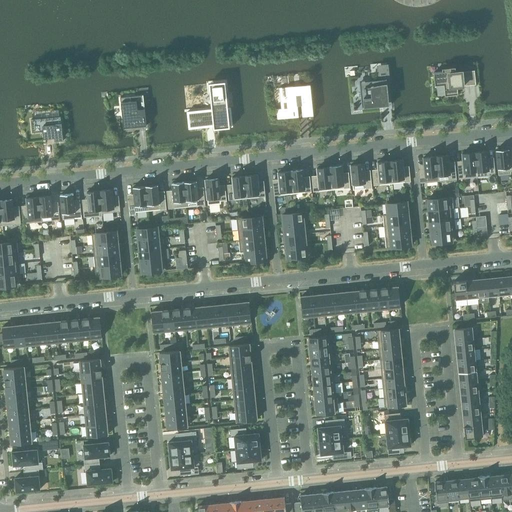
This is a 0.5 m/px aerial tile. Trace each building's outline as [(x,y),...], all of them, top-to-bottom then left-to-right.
[(458,94),(457,87),(476,85),(474,70),(455,72),(455,67),(442,68),(442,72),(433,73),(435,85),(443,85),(445,96),(458,94)] [(387,103),(387,96),(388,96),(387,84),(389,84),(390,84),(388,72),(377,73),(378,81),(359,83),(362,108),(363,108),(363,106),(363,108),(374,106),(374,105),(381,104),(387,103)] [(233,126),(231,107),(227,108),(224,83),(209,84),(212,109),(187,112),(188,129),(214,126),(214,125),(219,124),(220,126),(219,126),(220,128),(233,126)] [(297,106),(301,105),(302,116),(313,115),(310,85),(285,87),(287,108),(276,109),(277,119),(298,117),(297,106)] [(128,101),(121,102),(123,128),(146,126),(143,95),(135,96),(136,101),(128,101)] [(42,129),(43,134),(43,139),(54,138),(54,142),(63,141),(61,117),(31,120),(32,133),(34,133),(33,130),(42,129)] [(495,150),(498,175),(511,174),(511,172),(511,171),(511,158),(509,159),(508,149),(495,150)] [(474,152),(477,177),(489,176),(489,174),(495,173),(494,161),(488,161),(487,151),(474,152)] [(477,177),(474,152),(462,153),(463,164),(457,165),(458,179),(477,177)] [(448,155),(435,156),(438,181),(456,179),(455,165),(449,165),(448,155)] [(420,183),(438,181),(435,156),(423,157),(424,168),(418,169),(420,183)] [(389,161),(392,184),(410,182),(409,169),(403,170),(402,159),(389,161)] [(374,185),(392,184),(389,161),(377,162),(378,173),(372,173),(374,185)] [(350,165),(353,190),(372,188),(370,173),(364,174),(363,163),(350,165)] [(342,166),(331,167),(333,190),(350,188),(349,175),(343,176),(342,166)] [(313,192),(333,190),(331,167),(317,168),(318,179),(312,179),(313,192)] [(303,170),(290,171),(292,194),(311,192),(310,179),(304,180),(303,170)] [(274,196),(292,194),(290,171),(278,172),(279,183),(273,183),(274,196)] [(257,174),(244,176),(247,198),(265,197),(264,184),(258,185),(257,174)] [(247,198),(244,176),(232,177),(233,187),(227,188),(228,200),(247,198)] [(205,180),(208,205),(221,203),(220,201),(226,200),(225,188),(219,189),(218,178),(205,180)] [(184,182),(186,207),(205,205),(203,190),(197,191),(196,181),(184,182)] [(186,207),(184,182),(172,183),(173,194),(167,194),(168,209),(186,207)] [(158,185),(145,186),(148,211),(166,209),(165,194),(159,195),(158,185)] [(136,215),(136,212),(148,211),(145,186),(133,187),(134,197),(128,198),(130,215),(136,215)] [(99,190),(102,216),(102,213),(120,211),(119,199),(113,200),(112,189),(99,190)] [(102,216),(99,190),(87,192),(88,202),(82,203),(83,217),(102,216)] [(60,194),(63,220),(75,218),(75,216),(81,215),(80,203),(74,204),(73,193),(60,194)] [(39,197),(41,222),(60,220),(58,205),(52,206),(51,195),(39,197)] [(41,222),(39,197),(26,198),(27,208),(21,209),(23,224),(41,222)] [(428,211),(453,208),(452,197),(426,200),(427,206),(428,206),(428,211)] [(0,200),(0,202),(2,226),(21,224),(19,209),(13,210),(12,199),(0,200)] [(387,215),(407,213),(407,208),(408,208),(408,201),(386,204),(387,214),(387,215)] [(428,221),(454,219),(453,208),(428,211),(429,215),(428,215),(428,221)] [(289,213),(281,214),(282,221),(283,221),(283,225),(308,223),(307,212),(294,213),(291,213),(289,213)] [(384,226),(410,223),(409,217),(408,217),(407,213),(387,215),(387,214),(383,215),(384,226)] [(238,230),(262,228),(262,223),(263,223),(262,216),(236,219),(238,230)] [(431,232),(455,230),(454,219),(428,221),(429,228),(430,228),(431,232)] [(308,223),(283,225),(284,230),(283,230),(283,236),(304,234),(309,234),(308,223)] [(385,237),(410,234),(409,230),(410,230),(410,223),(384,226),(385,237)] [(158,238),(157,227),(136,229),(136,236),(138,236),(138,240),(158,238)] [(239,241),(265,238),(264,232),(263,232),(262,228),(238,230),(239,241)] [(430,243),(456,241),(455,230),(431,232),(431,237),(430,237),(430,243)] [(92,245),(117,242),(117,238),(118,238),(117,231),(91,234),(92,245)] [(304,234),(283,236),(284,243),(285,242),(285,247),(305,245),(305,244),(304,234)] [(386,248),(412,245),(411,239),(410,239),(410,234),(385,237),(386,248)] [(158,238),(138,240),(139,245),(137,245),(138,251),(164,248),(163,237),(158,238)] [(239,241),(240,252),(245,252),(245,251),(265,249),(264,245),(265,244),(265,238),(239,241)] [(17,241),(0,242),(0,254),(18,253),(17,241)] [(94,256),(120,253),(119,247),(118,247),(117,242),(92,245),(94,256)] [(305,245),(285,247),(286,251),(285,252),(285,258),(311,256),(310,244),(305,244),(305,245)] [(164,248),(138,251),(139,257),(140,257),(140,262),(165,259),(164,248)] [(245,251),(245,252),(246,262),(267,260),(266,253),(265,254),(265,249),(245,251)] [(18,253),(0,254),(0,265),(19,263),(18,253)] [(95,266),(119,264),(119,259),(120,259),(120,253),(94,256),(95,266)] [(165,259),(140,262),(141,266),(140,266),(140,273),(166,270),(165,259)] [(19,263),(0,265),(0,276),(20,274),(19,263)] [(95,266),(96,278),(122,275),(121,268),(120,268),(119,264),(95,266)] [(20,274),(0,276),(0,287),(21,285),(20,274)] [(508,277),(497,278),(499,295),(510,293),(508,277)] [(497,278),(486,279),(488,296),(499,295),(497,278)] [(486,279),(476,280),(477,297),(488,296),(486,279)] [(465,280),(465,281),(467,298),(477,297),(476,280),(466,281),(465,280)] [(467,298),(465,281),(454,282),(454,281),(453,282),(454,290),(454,291),(455,291),(455,299),(467,298)] [(387,288),(389,308),(400,307),(398,287),(387,288)] [(387,288),(376,289),(378,309),(389,308),(387,288)] [(378,309),(376,289),(365,290),(367,310),(378,309)] [(367,310),(365,290),(355,291),(357,311),(367,310)] [(344,292),(346,312),(357,311),(355,291),(344,292)] [(335,313),(346,312),(344,292),(333,293),(335,313)] [(335,313),(333,293),(322,294),(324,314),(335,313)] [(324,314),(322,294),(312,296),(313,312),(314,316),(324,314)] [(301,297),(300,297),(302,317),(303,317),(314,316),(313,312),(312,296),(301,297)] [(250,322),(251,322),(249,302),(238,303),(240,323),(250,322)] [(229,324),(240,323),(238,303),(227,304),(229,324)] [(218,325),(229,324),(227,304),(216,305),(218,325)] [(207,326),(218,325),(216,305),(205,306),(207,326)] [(197,328),(207,326),(205,306),(195,308),(197,328)] [(184,309),(186,329),(197,328),(195,308),(184,309)] [(184,309),(173,310),(175,330),(186,329),(184,309)] [(164,331),(175,330),(173,310),(162,311),(164,331)] [(152,312),(151,312),(153,332),(154,332),(164,331),(162,311),(152,312)] [(101,337),(102,337),(99,317),(88,318),(90,338),(101,337)] [(80,339),(90,338),(88,318),(78,319),(80,339)] [(69,341),(80,339),(78,319),(67,321),(69,341)] [(69,341),(67,321),(56,322),(58,342),(69,341)] [(47,343),(58,342),(56,322),(45,323),(47,343)] [(37,344),(47,343),(45,323),(35,324),(37,344)] [(26,345),(37,344),(35,324),(24,325),(26,345)] [(15,346),(26,345),(24,325),(13,326),(15,346)] [(4,347),(15,346),(13,326),(2,327),(3,334),(0,333),(0,341),(3,341),(4,347)] [(454,329),(455,340),(472,339),(471,327),(454,329)] [(399,338),(398,328),(377,330),(378,340),(399,338)] [(310,347),(331,345),(330,335),(309,337),(310,347)] [(399,338),(378,340),(379,350),(400,348),(399,338)] [(455,340),(456,351),(473,349),(472,339),(455,340)] [(249,344),(249,343),(229,346),(230,357),(250,355),(249,344)] [(311,357),(332,355),(331,345),(310,347),(311,357)] [(400,348),(379,350),(380,360),(401,357),(400,348)] [(458,362),(475,360),(473,349),(456,351),(458,362)] [(159,353),(160,364),(180,362),(179,351),(159,353)] [(231,367),(251,365),(250,355),(230,357),(231,367)] [(312,367),(333,364),(332,355),(311,357),(312,367)] [(401,357),(380,360),(381,369),(402,367),(401,357)] [(100,359),(80,361),(81,372),(101,370),(100,359)] [(458,372),(458,373),(476,371),(475,360),(458,362),(459,372),(458,372)] [(162,375),(182,373),(180,362),(160,364),(162,375)] [(312,376),(334,374),(333,364),(312,367),(312,376)] [(231,367),(232,378),(252,376),(251,365),(231,367)] [(5,380),(25,378),(24,367),(24,366),(4,369),(5,380)] [(402,367),(381,369),(382,379),(403,376),(402,367)] [(81,372),(82,383),(102,381),(101,370),(81,372)] [(476,371),(458,373),(459,373),(460,383),(477,382),(476,371)] [(163,385),(183,383),(182,373),(162,375),(163,385)] [(313,386),(335,383),(334,374),(312,376),(313,386)] [(233,389),(253,387),(252,376),(232,378),(233,389)] [(403,376),(382,379),(383,388),(404,386),(403,376)] [(26,388),(25,378),(5,380),(6,390),(26,388)] [(82,383),(83,393),(103,391),(102,381),(82,383)] [(460,383),(461,394),(478,392),(477,382),(460,383)] [(164,396),(184,394),(183,383),(163,385),(164,396)] [(314,395),(336,393),(335,383),(313,386),(314,395)] [(404,386),(383,388),(384,398),(405,396),(404,386)] [(234,400),(254,398),(253,387),(233,389),(234,400)] [(26,388),(6,390),(7,401),(27,399),(26,388)] [(84,404),(104,402),(103,391),(83,393),(84,404)] [(478,392),(461,394),(462,405),(479,403),(478,392)] [(315,405),(337,403),(336,393),(314,395),(315,405)] [(184,394),(164,396),(165,407),(185,405),(184,394)] [(405,396),(384,398),(385,408),(406,406),(405,396)] [(255,408),(254,398),(234,400),(236,410),(255,408)] [(8,412),(28,410),(27,399),(7,401),(8,412)] [(85,415),(105,413),(104,402),(84,404),(85,415)] [(316,415),(338,413),(337,403),(315,405),(316,415)] [(462,405),(463,416),(480,414),(479,403),(462,405)] [(185,405),(165,407),(166,418),(186,415),(185,405)] [(255,408),(236,410),(237,422),(257,420),(255,408)] [(28,410),(8,412),(9,423),(29,421),(28,410)] [(85,415),(86,426),(106,424),(105,413),(85,415)] [(385,421),(386,434),(409,432),(407,418),(397,419),(396,413),(384,415),(385,421)] [(463,427),(464,426),(481,425),(480,414),(463,416),(464,426),(463,426),(463,427)] [(186,415),(166,418),(167,429),(187,427),(187,426),(186,415)] [(330,426),(318,427),(319,441),(341,439),(340,425),(345,425),(344,419),(329,420),(330,426)] [(10,433),(30,431),(29,421),(9,423),(10,433)] [(87,436),(87,437),(107,435),(106,424),(86,426),(87,436)] [(465,438),(473,437),(473,438),(474,437),(482,436),(481,425),(464,426),(465,438)] [(236,449),(259,447),(258,433),(243,434),(242,428),(230,430),(231,436),(235,436),(236,449)] [(11,445),(31,443),(30,431),(10,433),(11,445)] [(168,442),(170,456),(192,453),(191,441),(197,440),(196,432),(178,433),(179,441),(168,442)] [(409,432),(386,434),(388,448),(387,448),(388,454),(400,453),(399,447),(410,446),(409,432)] [(341,439),(319,441),(321,455),(335,453),(336,459),(351,458),(350,451),(343,452),(341,439)] [(39,442),(39,445),(40,450),(58,448),(57,441),(39,442)] [(95,457),(110,456),(108,442),(83,444),(85,458),(84,458),(84,464),(96,463),(95,457)] [(214,443),(206,444),(207,452),(214,451),(214,443)] [(259,447),(236,449),(237,462),(237,469),(249,468),(249,461),(261,460),(259,447)] [(29,464),(30,470),(39,469),(43,469),(42,462),(38,462),(37,449),(12,452),(13,466),(29,464)] [(198,466),(194,467),(192,453),(170,456),(171,469),(183,468),(184,475),(199,474),(198,466)] [(96,463),(84,464),(85,470),(86,470),(87,484),(112,481),(111,467),(96,469),(96,463)] [(30,470),(27,470),(28,477),(15,478),(16,492),(40,489),(38,476),(39,476),(39,469),(30,470)] [(502,494),(511,493),(511,492),(511,489),(510,474),(500,475),(502,494)] [(502,494),(500,475),(489,476),(491,499),(502,498),(502,494)] [(489,476),(477,477),(478,477),(480,500),(491,499),(489,476)] [(469,497),(469,501),(480,500),(478,477),(467,478),(469,497)] [(458,498),(459,498),(469,497),(467,478),(457,479),(458,498)] [(446,481),(448,502),(459,501),(459,498),(458,498),(457,479),(446,481)] [(448,502),(446,481),(435,482),(437,503),(448,502)] [(376,487),(364,488),(364,489),(365,489),(367,508),(367,511),(379,510),(378,507),(376,488),(376,487)] [(389,511),(396,511),(394,499),(388,499),(387,487),(376,488),(378,507),(389,506),(389,511)] [(354,490),(356,509),(367,508),(365,489),(364,489),(354,490)] [(356,509),(354,490),(344,491),(345,510),(346,510),(356,509)] [(333,492),(333,491),(321,493),(322,493),(323,511),(334,511),(333,492)] [(346,511),(346,510),(345,510),(344,491),(333,492),(334,511),(346,511)] [(323,511),(322,493),(311,494),(313,511),(323,511)] [(313,511),(311,494),(300,495),(301,502),(301,506),(301,510),(301,511),(313,511)] [(273,498),(274,511),(285,511),(286,511),(285,508),(285,504),(284,497),(273,498)] [(274,511),(273,498),(262,499),(263,511),(274,511)] [(263,511),(262,499),(251,500),(252,511),(263,511)] [(241,511),(252,511),(251,500),(241,501),(241,511)] [(230,511),(241,511),(241,501),(229,502),(229,503),(230,503),(230,511)] [(220,511),(230,511),(230,503),(229,503),(219,504),(220,511)]
